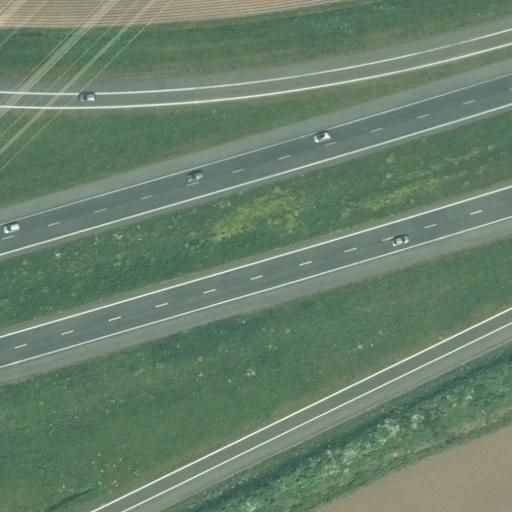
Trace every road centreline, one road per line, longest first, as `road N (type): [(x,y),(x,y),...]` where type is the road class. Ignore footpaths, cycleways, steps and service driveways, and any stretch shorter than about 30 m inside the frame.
road 1 (motorway): [(511,90),(0,241)]
road 2 (motorway): [(0,352),(511,203)]
road 3 (motorway): [(511,36),(276,89),(0,102)]
road 4 (motorway): [(109,511),(511,318)]
